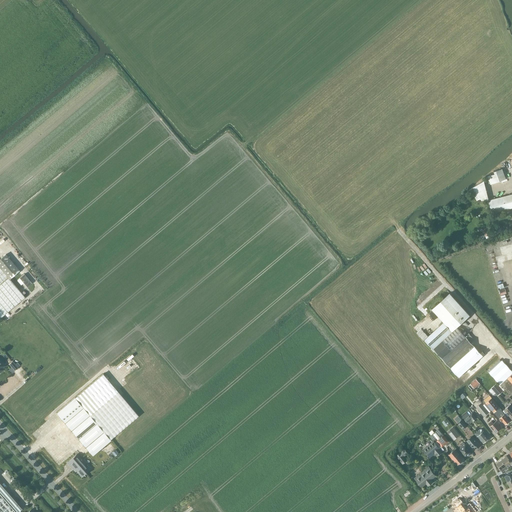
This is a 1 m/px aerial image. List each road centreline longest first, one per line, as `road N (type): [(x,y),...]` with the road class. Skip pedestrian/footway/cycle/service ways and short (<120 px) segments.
road 1 (track): [(418,0),(241,147),(341,262),(302,300),(408,427),(380,453),(405,487),(396,495),(398,511)]
road 2 (unclassified): [(413,511),(511,434)]
